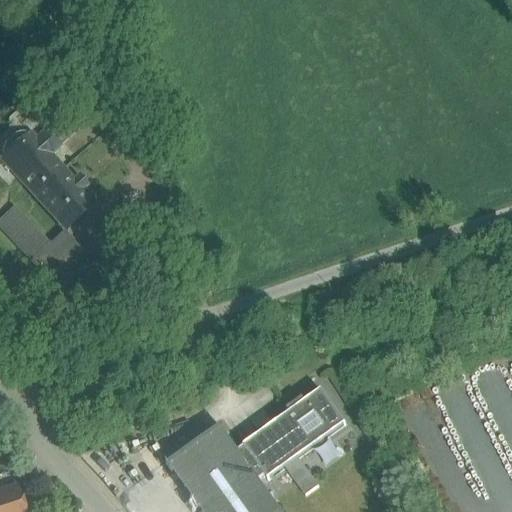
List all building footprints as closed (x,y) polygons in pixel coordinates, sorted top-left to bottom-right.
[(92,206),(47,157),(56,149),(45,136),(36,145),(28,137),(20,137),(13,140),(7,145),(3,153),(2,161),(65,230),(92,206)] [(46,250),(11,213),(0,223),(0,227),(40,270),(54,258),(46,250)] [(89,263),(63,235),(46,250),(54,258),(40,270),(59,291),(89,263)] [(292,416),(246,449),(246,450),(239,455),(259,483),(266,478),(269,482),(346,427),(322,394),(306,406),(303,402),(289,412),(292,416)] [(239,455),(218,427),(165,465),(198,511),(279,511),(259,483),(239,455)] [(0,494),(0,511),(23,511),(19,498),(12,500),(9,492),(0,494)]
